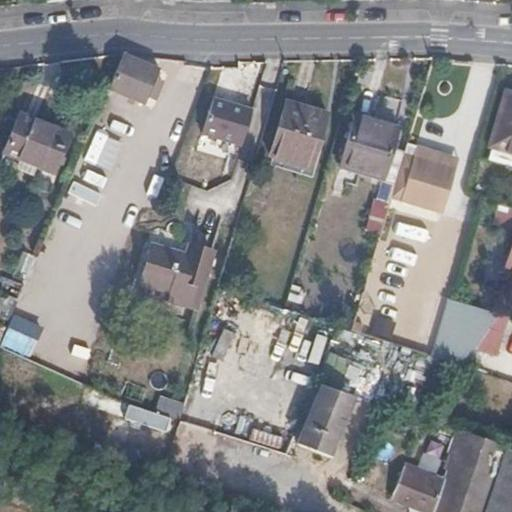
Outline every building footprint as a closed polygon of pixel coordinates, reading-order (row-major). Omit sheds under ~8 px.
[(145,106),(159,71),(121,56),(107,91),(145,106)] [(490,146),(511,152),(511,99),(505,97),(490,146)] [(241,146),(252,111),(214,100),(202,134),(241,146)] [(270,156),(310,168),(326,116),(285,104),(270,156)] [(2,154),(52,175),(67,136),(18,115),(2,154)] [(341,164),(383,176),(397,130),(354,118),(341,164)] [(462,161),(406,145),(390,199),(402,202),(415,159),(458,173),(462,161)] [(446,215),(458,173),(415,159),(402,202),(446,215)] [(511,209),(506,208),(500,228),(511,232),(511,252),(506,270),(511,271),(511,209)] [(212,254),(189,247),(186,258),(152,248),(142,285),(171,293),(169,302),(196,310),(212,254)] [(463,368),(498,316),(450,301),(434,358),(463,368)] [(296,443),(329,455),(350,397),(316,385),(296,443)] [(511,511),(511,450),(461,433),(444,482),(404,470),(391,507),(406,511),(511,511)]
